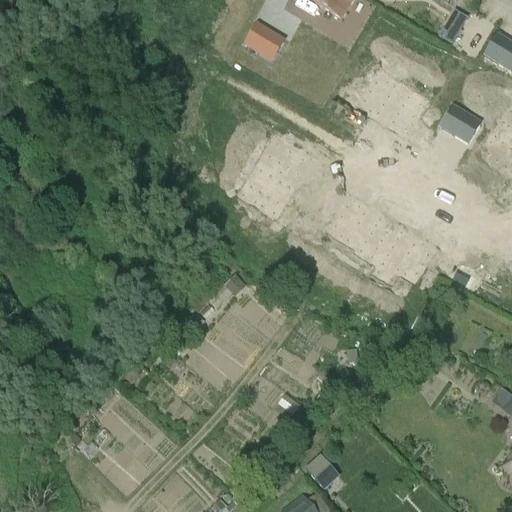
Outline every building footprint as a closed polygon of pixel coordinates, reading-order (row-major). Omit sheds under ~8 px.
[(354,0),(305,0),(342,22),(354,0)] [(463,27),(451,20),(439,39),(452,47),(463,27)] [(255,26),(242,48),(256,56),(269,34),(255,26)] [(510,45),(496,37),(484,58),(498,66),(510,45)] [(391,65),(396,50),(364,39),(359,54),(391,65)] [(379,76),(361,107),(406,133),(424,102),(379,76)] [(452,110),(440,131),(453,139),(466,118),(452,110)] [(511,114),(509,112),(479,150),(510,174),(511,172),(511,114)] [(271,143),(244,188),(275,207),(303,162),(271,143)] [(350,201),(329,235),(370,260),(391,226),(350,201)] [(391,226),(370,260),(411,286),(432,252),(391,226)] [(455,276),(451,283),(464,290),(468,283),(455,276)] [(451,294),(440,288),(435,299),(445,304),(451,294)] [(511,455),(500,472),(511,481),(511,455)] [(319,458),(304,472),(314,483),(329,469),(319,458)] [(308,504),(303,497),(283,511),(314,511),(323,504),(317,497),(308,504)]
